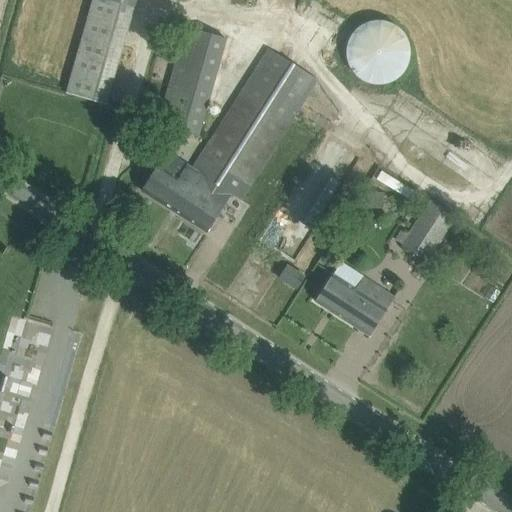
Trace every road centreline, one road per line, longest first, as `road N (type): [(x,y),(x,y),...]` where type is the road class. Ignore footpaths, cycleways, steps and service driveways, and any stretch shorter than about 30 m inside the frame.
road 1 (tertiary): [(511,511),(0,176)]
road 2 (track): [(511,164),(479,210),(456,209),(360,124),(307,58)]
road 3 (track): [(128,261),(45,511)]
